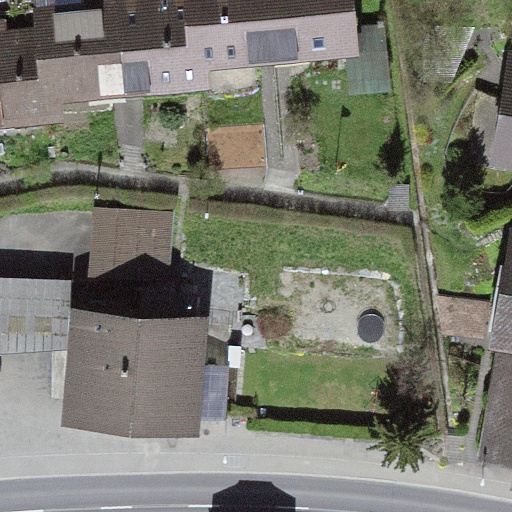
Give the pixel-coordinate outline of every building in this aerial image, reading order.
[(86,0),(87,10),(44,14),(50,88),(125,81),(117,0),(86,0)] [(117,0),(125,81),(199,75),(198,54),(196,36),(193,1),(150,4),(149,0),(117,0)] [(193,0),(193,1),(196,35),(198,54),(272,48),(268,0),(193,0)] [(268,0),(272,48),(348,42),(343,0),(268,0)] [(0,24),(0,112),(52,108),(50,88),(45,34),(2,37),(1,24),(0,24)] [(100,271),(162,266),(167,214),(104,209),(100,271)] [(0,344),(60,341),(61,283),(0,280),(0,344)] [(511,354),(501,352),(482,446),(511,451),(511,293),(505,330),(511,331),(511,354)] [(485,304),(440,298),(444,331),(481,337),(485,304)] [(78,401),(183,410),(191,320),(86,312),(78,401)]
